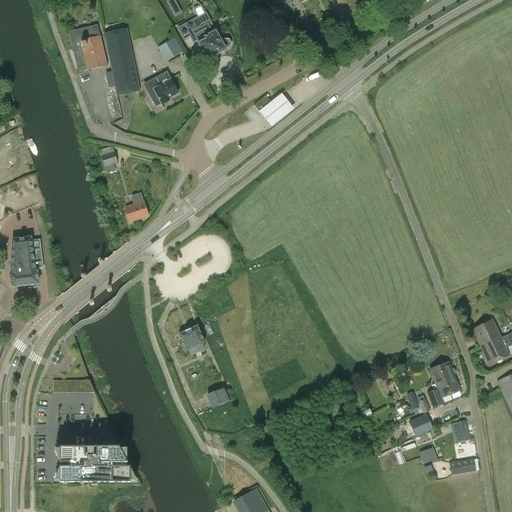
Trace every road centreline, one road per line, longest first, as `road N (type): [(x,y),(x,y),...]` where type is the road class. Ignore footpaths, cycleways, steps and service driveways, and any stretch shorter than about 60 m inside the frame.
road 1 (residential): [(492,511),(467,355),(373,126),(346,89)]
road 2 (residential): [(193,157),(199,134),(237,98),(404,10)]
road 3 (secondary): [(217,191),(346,89)]
road 4 (secondary): [(339,82),(210,182)]
road 5 (secondary): [(346,89),(482,0)]
road 6 (secondary): [(28,338),(10,370),(5,402),(10,495)]
road 7 (secondary): [(10,495),(18,398),(37,345)]
road 8 (secondary): [(455,0),(339,82)]
road 9 (secondary): [(58,314),(161,229)]
